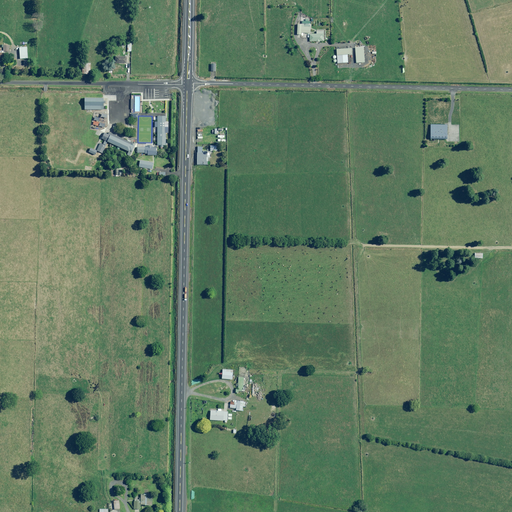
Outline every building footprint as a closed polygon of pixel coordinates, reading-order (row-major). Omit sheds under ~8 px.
[(301,25),(297,24),(297,34),(301,35),(301,32),(310,33),(310,27),(301,27),(301,25)] [(324,41),(324,31),(316,31),(316,34),(309,34),(309,41),(324,41)] [(28,58),(27,47),(19,47),(20,59),(28,58)] [(352,54),(351,48),(336,49),(337,63),(348,62),(347,54),(352,54)] [(90,63),(82,63),(82,74),(90,74),(90,63)] [(103,98),(84,98),(84,109),(105,110),(105,102),(103,102),(103,98)] [(168,117),(158,117),(158,148),(168,149),(168,117)] [(448,125),(431,125),(430,141),(447,142),(448,125)] [(136,146),(106,133),(103,140),(133,153),(136,146)] [(223,133),(204,133),(203,146),(223,147),(223,133)] [(106,146),(101,144),(97,152),(103,154),(106,146)] [(204,148),(198,148),(197,167),(209,167),(210,151),(204,151),(204,148)] [(154,164),(140,162),(139,169),(153,171),(154,164)] [(234,370),(222,370),(222,380),(234,381),(234,370)] [(247,403),(237,403),(237,405),(231,405),(231,410),(235,410),(237,412),(244,413),(244,409),(247,409),(247,403)] [(226,412),(211,411),(210,422),(226,423),(226,412)] [(134,509),(140,509),(140,505),(145,505),(152,506),(153,494),(141,494),(140,500),(138,500),(138,501),(134,501),(134,506),(134,509)]
